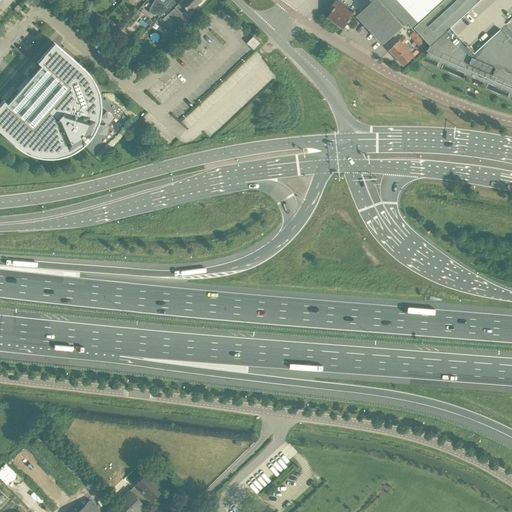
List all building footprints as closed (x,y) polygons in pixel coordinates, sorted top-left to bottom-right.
[(63,8),(53,0),(38,0),(56,15),(63,8)] [(82,0),(77,0),(74,4),(82,10),(87,4),(82,0)] [(154,0),(150,8),(149,11),(150,13),(152,14),(154,15),(156,14),(159,17),(167,8),(166,6),(170,0),(154,0)] [(168,14),(162,20),(175,34),(188,22),(180,14),(186,9),(189,12),(201,0),(181,0),(180,2),(174,7),(174,8),(168,14)] [(356,11),(349,6),(353,0),(352,0),(334,0),(330,7),(333,9),(328,16),(344,27),(356,11)] [(439,0),(383,0),(382,2),(384,4),(362,21),(382,43),(408,20),(412,25),(439,0)] [(511,40),(501,28),(511,18),(511,0),(443,0),(414,27),(431,45),(429,46),(430,47),(427,49),(511,85),(511,40)] [(409,36),(414,41),(420,36),(415,31),(409,36)] [(122,32),(116,38),(123,44),(129,38),(122,32)] [(169,40),(165,36),(161,41),(164,44),(169,40)] [(254,36),(247,43),(254,49),(260,43),(254,36)] [(397,57),(411,44),(404,36),(389,49),(397,57)] [(424,41),(420,36),(414,41),(419,46),(424,41)] [(0,103),(0,131),(15,145),(19,148),(23,150),(27,152),(31,154),(35,156),(40,156),(44,157),(49,157),(53,157),(57,156),(62,156),(66,154),(70,152),(74,150),(78,148),(81,145),(85,142),(88,139),(90,136),(93,132),(95,128),(96,124),(98,120),(99,116),(99,111),(100,107),(100,102),(99,98),(98,94),(97,89),(95,85),(93,81),(91,78),(89,74),(86,71),(82,68),(54,42),(37,62),(40,65),(29,78),(27,76),(27,77),(28,78),(18,90),(17,88),(16,89),(18,90),(7,103),(3,100),(0,103)] [(419,51),(411,44),(397,57),(404,65),(419,51)] [(162,489),(146,473),(134,485),(134,486),(129,490),(128,489),(104,511),(101,511),(51,461),(13,497),(27,511),(138,511),(145,506),(144,505),(149,500),(150,501),(162,489)]
